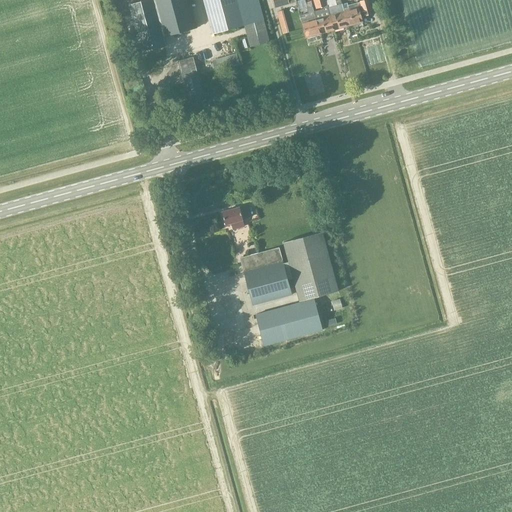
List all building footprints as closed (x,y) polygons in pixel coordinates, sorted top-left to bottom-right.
[(163,37),(153,0),(146,0),(128,4),(141,53),(165,47),(163,37)] [(153,0),(163,37),(197,28),(189,0),(153,0)] [(258,0),(203,0),(212,33),(245,24),(251,46),(270,41),(258,0)] [(287,0),(272,0),(275,8),(288,4),(287,0)] [(334,30),(327,8),(325,0),(313,0),(316,9),(322,8),(323,9),(321,9),(313,11),(320,34),(334,30)] [(334,30),(348,27),(343,11),(340,0),(336,0),(334,1),(336,6),(328,8),(327,8),(334,30)] [(348,10),(343,11),(348,27),(362,23),(360,16),(363,16),(372,14),(368,0),(365,0),(359,2),(360,2),(347,6),(348,10)] [(320,34),(313,11),(312,7),(306,8),(308,13),(299,16),(305,38),(320,34)] [(281,9),(275,11),(281,33),(288,31),(281,9)] [(189,96),(201,92),(197,75),(194,76),(192,70),(183,72),(184,78),(189,96)] [(239,207),(221,212),(225,225),(231,223),(232,229),(244,226),(242,220),(242,219),(249,218),(245,206),(239,207)] [(253,305),(291,295),(287,280),(292,279),(299,302),(337,291),(321,232),(282,243),(288,262),(283,263),(279,247),(240,258),(253,305)] [(329,300),(333,311),(341,307),(337,297),(329,300)] [(264,346),(322,330),(313,298),(255,314),(264,346)] [(325,319),(327,326),(334,323),(332,316),(325,319)]
